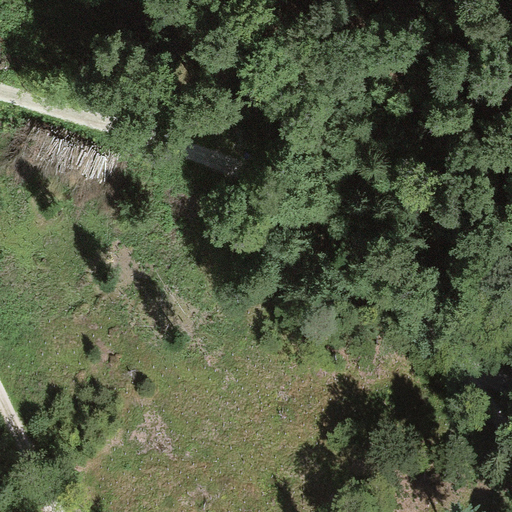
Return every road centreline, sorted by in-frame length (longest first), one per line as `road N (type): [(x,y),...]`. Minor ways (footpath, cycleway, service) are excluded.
road 1 (track): [(0,100),(193,153),(312,207),(397,288),(511,436)]
road 2 (track): [(0,399),(53,511)]
